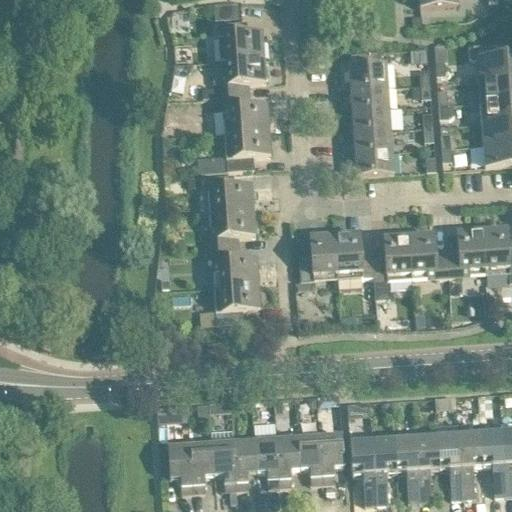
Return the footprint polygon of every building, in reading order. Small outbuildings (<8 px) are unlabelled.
[(418,0),(419,14),(457,11),(456,0),(418,0)] [(487,0),(488,9),(492,8),(497,8),(496,0),(487,0)] [(240,40),(239,29),(244,29),(243,27),(216,29),(217,43),(223,42),(225,66),(264,64),(262,38),(240,40)] [(511,61),(503,62),(502,50),(468,52),(468,64),(472,66),(476,65),(478,86),(511,83),(511,61)] [(359,58),(350,58),(351,67),(359,67),(359,58)] [(226,81),(220,81),(221,89),(222,104),(245,102),(249,101),(249,100),(245,101),(244,89),(265,88),(264,64),(225,66),(226,81)] [(436,82),(445,81),(444,66),(434,67),(436,82)] [(349,95),(387,93),(386,70),(348,73),(349,95)] [(420,90),(430,90),(428,75),(419,76),(420,90)] [(479,108),(511,105),(511,83),(478,86),(479,108)] [(421,105),(431,104),(430,90),(420,90),(421,105)] [(351,117),(389,114),(387,93),(349,95),(351,117)] [(437,111),(447,110),(446,96),(436,97),(437,111)] [(245,102),(222,104),(222,116),(223,124),(229,123),(230,140),(269,137),(267,112),(245,113),(245,102)] [(481,129),(511,127),(511,105),(479,108),(481,129)] [(447,111),(447,110),(437,111),(438,125),(448,124),(453,120),(453,110),(447,111)] [(352,138),(390,136),(389,114),(351,117),(352,138)] [(423,133),(433,133),(432,118),(422,119),(423,133)] [(483,151),(511,148),(511,127),(481,129),(483,151)] [(425,148),(434,147),(433,133),(423,133),(425,148)] [(354,160),(392,157),(390,136),(352,138),(354,160)] [(204,164),(199,164),(200,179),(205,178),(254,175),(254,173),(249,174),(249,163),(270,161),(269,137),(230,140),(224,140),(226,163),(204,164)] [(441,154),(450,153),(449,139),(440,140),(441,154)] [(484,173),(511,171),(511,148),(483,151),(484,173)] [(442,168),(451,167),(450,153),(441,154),(442,168)] [(355,182),(393,180),(392,157),(354,160),(355,182)] [(426,177),(435,177),(434,162),(425,163),(426,177)] [(230,194),(229,182),(233,182),(233,180),(206,182),(207,197),(213,196),(214,220),(253,217),(251,192),(230,194)] [(234,254),(233,243),(255,242),(253,217),(214,220),(216,242),(210,243),(211,257),(234,255),(238,255),(238,254),(234,254)] [(511,255),(508,256),(506,234),(482,236),(484,275),(507,273),(508,279),(509,289),(511,288),(511,255)] [(458,259),(447,260),(448,283),(461,282),(469,282),(469,276),(484,275),(482,236),(457,238),(458,259)] [(361,292),(360,283),(373,282),(372,259),(360,260),(359,238),(333,240),(336,279),(337,294),(361,292)] [(433,239),(408,241),(411,280),(426,279),(426,285),(434,284),(448,283),(447,260),(446,256),(445,256),(446,260),(434,261),(433,239)] [(314,280),(336,279),(333,240),(310,242),(311,263),(300,264),(300,260),(298,260),(300,288),(311,287),(314,287),(314,280)] [(411,280),(408,241),(383,243),(385,265),(374,265),(373,255),(372,255),(372,259),(373,282),(375,306),(389,305),(388,281),(411,280)] [(235,267),(234,255),(211,257),(212,270),(218,269),(219,294),(258,291),(256,265),(235,267)] [(239,327),(238,316),(260,315),(258,291),(219,294),(221,316),(215,316),(216,331),(243,329),(243,327),(239,327)] [(315,402),(305,403),(306,408),(310,412),(316,412),(315,402)] [(282,405),(273,406),(274,417),(283,416),(282,405)] [(197,410),(198,424),(209,423),(208,409),(197,410)] [(505,501),(511,500),(511,428),(500,429),(501,439),(505,501)] [(505,501),(501,439),(479,440),(482,473),(492,472),(494,502),(505,501)] [(323,489),(334,488),(333,474),(344,473),(341,440),(319,441),(323,489)] [(462,504),(474,503),(472,474),(482,473),(479,440),(458,442),(462,504)] [(323,489),(319,441),(298,443),(300,476),(309,475),(310,490),(322,489),(323,489)] [(462,504),(458,442),(437,443),(439,476),(448,476),(451,505),(462,504)] [(280,492),(291,491),(290,477),(300,476),(298,443),(276,444),(280,492)] [(418,507),(431,506),(429,477),(439,476),(437,443),(414,445),(418,507)] [(280,492),(276,444),(254,446),(257,479),(266,478),(267,493),(280,492)] [(418,507),(414,445),(393,446),(395,479),(405,479),(407,508),(418,507)] [(236,495),(248,494),(247,480),(257,479),(254,446),(233,447),(236,495)] [(376,510),(388,509),(386,480),(395,479),(393,446),(371,448),(376,510)] [(236,495),(233,447),(211,449),(214,482),(223,481),(224,496),(236,495)] [(376,510),(371,448),(349,449),(351,482),(362,482),(364,511),(376,510)] [(193,498),(205,498),(203,483),(214,482),(211,449),(190,450),(193,498)] [(193,498),(190,450),(167,452),(169,485),(180,484),(181,499),(193,498)] [(345,505),(345,485),(337,485),(337,505),(345,505)]
